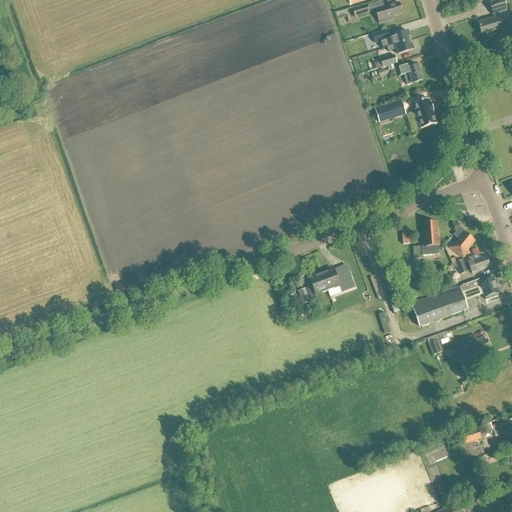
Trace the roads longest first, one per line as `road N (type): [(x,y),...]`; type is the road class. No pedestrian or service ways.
road 1 (tertiary): [(0,357),(483,178)]
road 2 (tertiary): [(483,178),(429,0)]
